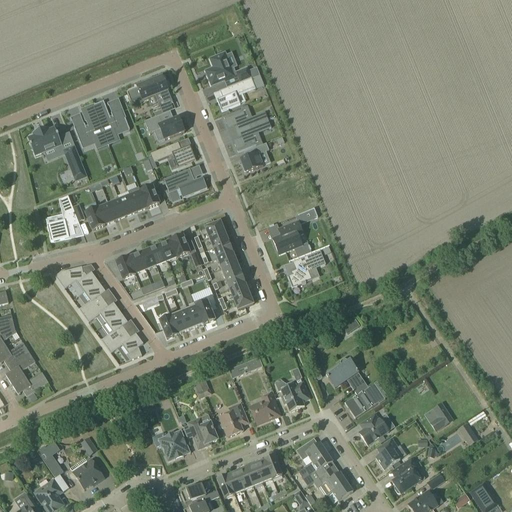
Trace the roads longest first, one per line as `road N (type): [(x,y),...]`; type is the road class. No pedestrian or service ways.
road 1 (track): [(511,225),(404,287),(0,450)]
road 2 (residential): [(0,126),(172,57),(229,200)]
road 3 (residential): [(382,503),(324,424),(168,483),(134,482),(115,495)]
road 4 (residential): [(229,200),(277,317),(167,362)]
road 5 (residential): [(167,362),(20,421)]
road 6 (residential): [(93,252),(229,200)]
road 7 (residential): [(167,362),(93,252)]
